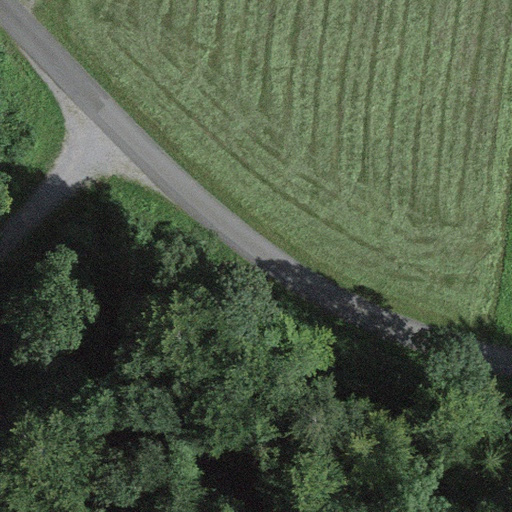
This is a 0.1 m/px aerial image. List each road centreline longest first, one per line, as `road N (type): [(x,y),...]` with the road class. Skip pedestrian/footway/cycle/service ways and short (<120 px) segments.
road 1 (unclassified): [(0,3),(196,202),(292,270),(414,335),(511,365)]
road 2 (track): [(120,131),(0,242)]
road 3 (track): [(0,416),(80,511)]
